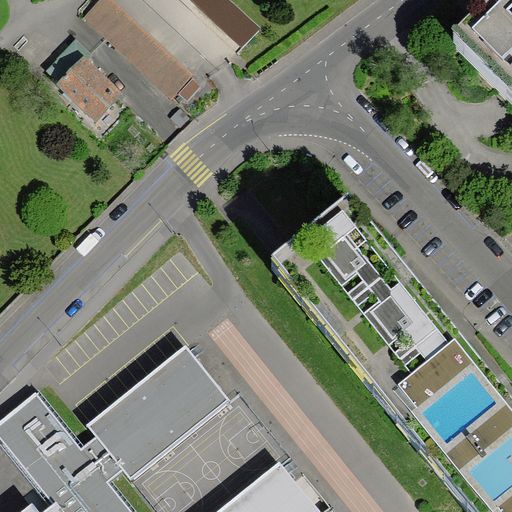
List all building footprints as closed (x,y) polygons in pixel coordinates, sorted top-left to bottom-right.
[(191,78),(107,0),(106,0),(88,20),(172,98),(191,78)] [(193,0),(243,48),(264,26),(236,0),(193,0)] [(511,0),(504,0),(455,48),(511,105),(511,0)] [(50,73),(63,85),(83,65),(87,69),(91,65),(87,61),(91,57),(77,44),(50,73)] [(87,69),(83,65),(63,85),(62,86),(95,118),(116,96),(87,69)] [(350,217),(282,271),(334,333),(400,280),(350,217)] [(448,338),(400,280),(334,333),(381,392),(448,338)] [(494,397),(448,338),(381,392),(429,451),(494,397)] [(98,440),(82,453),(107,484),(123,472),(131,481),(228,404),(187,353),(90,430),(98,440)] [(511,480),(511,419),(494,397),(429,451),(477,509),(511,480)] [(5,445),(56,509),(58,511),(129,511),(107,484),(82,453),(48,410),(5,445)] [(314,511),(280,469),(227,511),(314,511)] [(511,511),(511,480),(477,509),(478,511),(511,511)]
